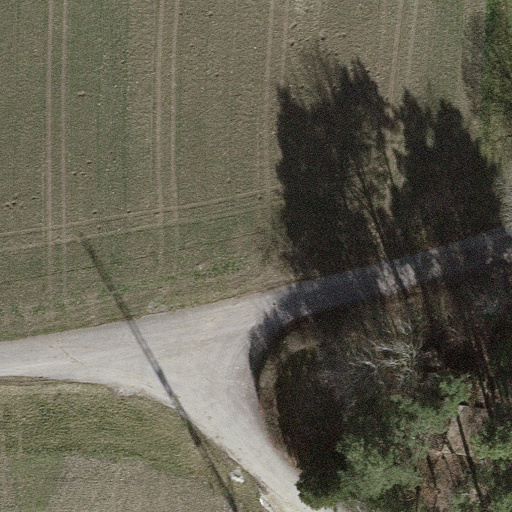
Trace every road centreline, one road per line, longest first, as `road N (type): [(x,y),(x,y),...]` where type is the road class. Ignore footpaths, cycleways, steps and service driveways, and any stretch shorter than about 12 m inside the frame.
road 1 (unclassified): [(511,255),(145,347)]
road 2 (unclassified): [(316,511),(254,470),(145,347)]
road 3 (unclassified): [(145,347),(0,367)]
